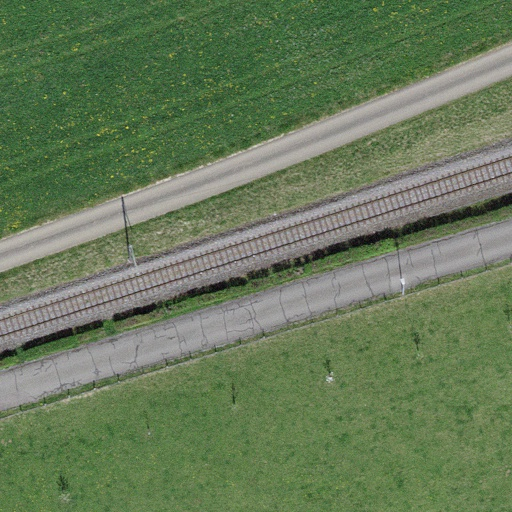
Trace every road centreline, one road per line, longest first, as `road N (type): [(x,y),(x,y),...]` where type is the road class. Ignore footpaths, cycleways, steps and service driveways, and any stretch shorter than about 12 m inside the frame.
road 1 (unclassified): [(0,248),(511,64)]
road 2 (residential): [(0,392),(511,235)]
